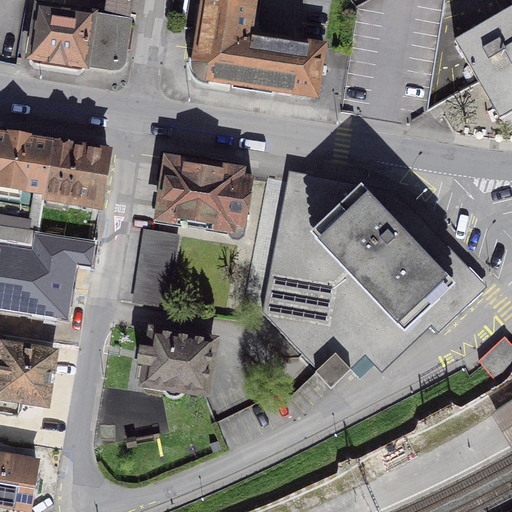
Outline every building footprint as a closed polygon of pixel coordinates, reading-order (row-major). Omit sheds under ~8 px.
[(91,16),(127,22),(130,0),(109,0),(107,16),(90,13),(90,16),(91,16)] [(253,87),(261,37),(249,35),(254,0),(203,0),(194,64),(198,75),(207,80),(253,87)] [(511,7),(455,41),(500,119),(511,111),(511,7)] [(84,64),(85,55),(91,16),(90,16),(39,8),(31,56),(35,57),(80,64),(84,64)] [(127,22),(91,16),(85,55),(94,56),(95,62),(98,66),(117,68),(122,62),(128,22),(127,22)] [(324,46),(261,37),(253,87),(316,97),(324,46)] [(44,198),(53,144),(27,139),(27,137),(10,134),(9,137),(0,135),(0,186),(35,192),(29,232),(0,227),(0,249),(35,255),(37,238),(44,198)] [(53,144),(44,198),(47,199),(46,206),(67,210),(68,202),(99,207),(108,152),(53,144)] [(239,240),(244,236),(252,179),(238,177),(238,173),(169,162),(160,217),(228,228),(227,234),(232,239),(239,240)] [(434,315),(448,330),(490,290),(433,232),(429,236),(389,195),(315,181),(291,176),(277,174),(255,291),(327,366),(325,368),(340,385),(375,352),(384,362),(434,315)] [(148,231),(137,302),(167,307),(178,236),(148,231)] [(35,255),(72,261),(90,263),(92,247),(37,238),(35,255)] [(35,255),(0,249),(0,305),(64,315),(72,261),(35,255)] [(147,364),(144,382),(163,385),(165,393),(172,398),(181,396),(185,388),(204,391),(212,341),(153,331),(150,349),(140,348),(138,362),(147,364)] [(511,348),(511,345),(504,337),(479,361),(495,379),(511,363),(511,349),(511,348)] [(4,345),(0,366),(0,396),(20,399),(24,406),(34,407),(39,402),(46,403),(54,353),(4,345)] [(511,400),(491,415),(510,451),(511,449),(511,400)] [(0,455),(0,504),(28,509),(36,462),(0,455)]
